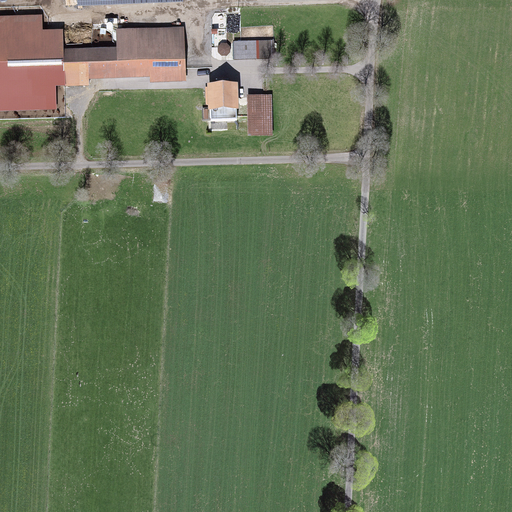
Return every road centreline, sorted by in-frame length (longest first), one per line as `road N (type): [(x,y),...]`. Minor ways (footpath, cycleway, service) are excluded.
road 1 (unclassified): [(0,169),(367,156)]
road 2 (unclassified): [(367,156),(349,511)]
road 3 (track): [(73,16),(377,9)]
road 4 (unclassified): [(378,0),(367,156)]
